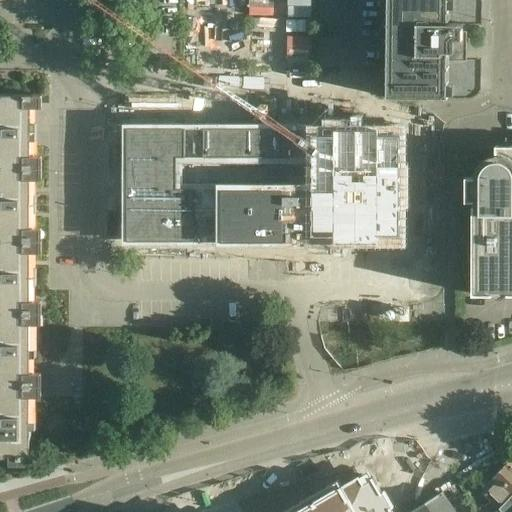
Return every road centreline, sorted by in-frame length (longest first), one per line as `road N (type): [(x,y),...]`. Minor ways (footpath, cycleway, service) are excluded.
road 1 (secondary): [(57,511),(344,432)]
road 2 (residential): [(102,293),(90,277),(86,80)]
road 3 (residential): [(102,293),(296,293)]
road 4 (secondary): [(344,432),(511,385)]
road 5 (unclassified): [(344,432),(296,293)]
road 6 (unclassified): [(86,80),(128,77),(139,64),(143,0)]
